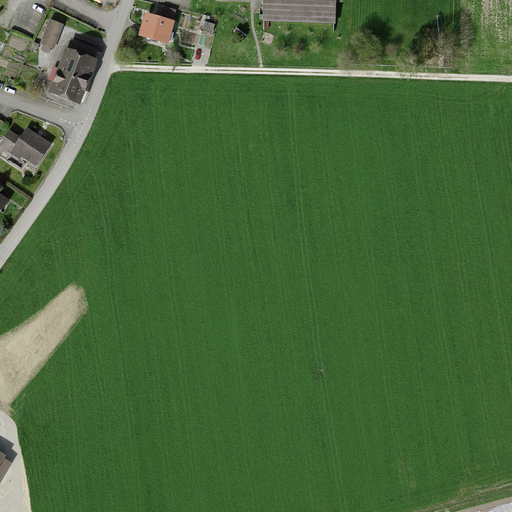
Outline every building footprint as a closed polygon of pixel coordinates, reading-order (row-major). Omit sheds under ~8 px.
[(116,0),(92,0),(111,10),(116,0)] [(222,0),(222,2),(267,4),(266,25),(340,27),(341,7),(346,7),(346,0),(222,0)] [(180,24),(149,15),(141,38),(173,48),(180,24)] [(59,24),(50,20),(41,44),(51,47),(59,24)] [(98,51),(71,41),(66,56),(68,57),(55,92),(79,102),(98,51)] [(25,129),(20,139),(11,134),(1,150),(22,163),(24,159),(39,168),(52,146),(25,129)] [(0,216),(10,201),(0,194),(0,216)]
